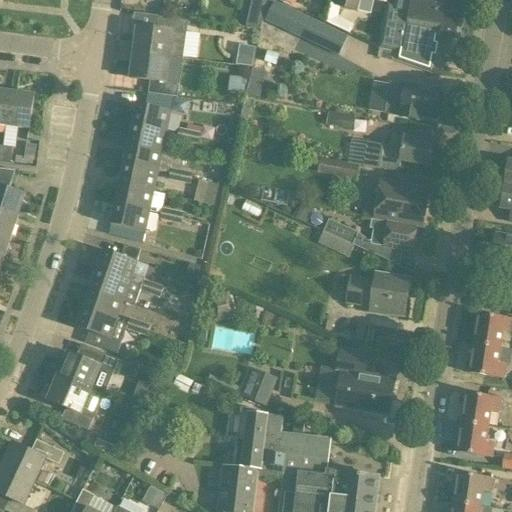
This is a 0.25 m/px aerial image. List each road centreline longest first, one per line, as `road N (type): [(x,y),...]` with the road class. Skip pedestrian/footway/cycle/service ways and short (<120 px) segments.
road 1 (residential): [(511,2),(415,511)]
road 2 (residential): [(5,399),(45,305),(99,59)]
